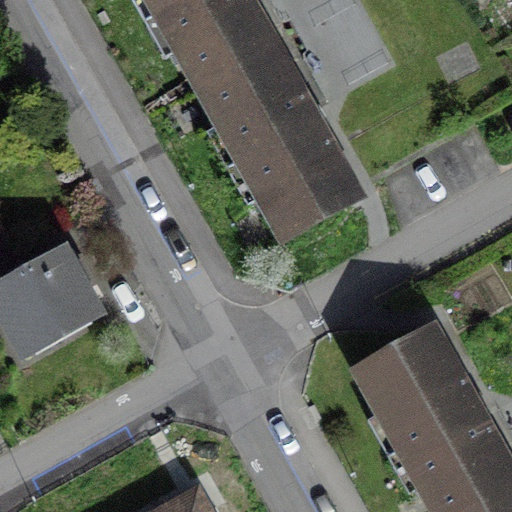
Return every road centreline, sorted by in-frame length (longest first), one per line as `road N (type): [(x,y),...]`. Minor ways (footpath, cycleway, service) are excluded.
road 1 (residential): [(21,0),(225,366)]
road 2 (residential): [(225,366),(511,201)]
road 3 (residential): [(0,490),(225,366)]
road 4 (residential): [(225,366),(306,511)]
